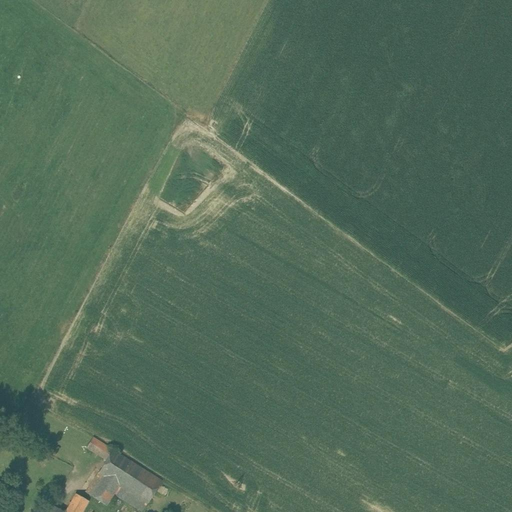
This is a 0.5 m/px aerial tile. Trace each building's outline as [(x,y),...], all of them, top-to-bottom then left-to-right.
[(113,450),(93,437),(86,447),(107,460),(113,450)] [(162,481),(113,450),(107,460),(99,472),(104,475),(120,486),(148,503),(162,481)] [(104,475),(99,472),(86,491),(91,495),(104,475)] [(120,486),(104,475),(91,495),(107,506),(114,494),(120,486)] [(120,486),(114,494),(143,511),(148,503),(120,486)] [(76,494),(66,511),(67,511),(82,511),(89,501),(76,494)]
